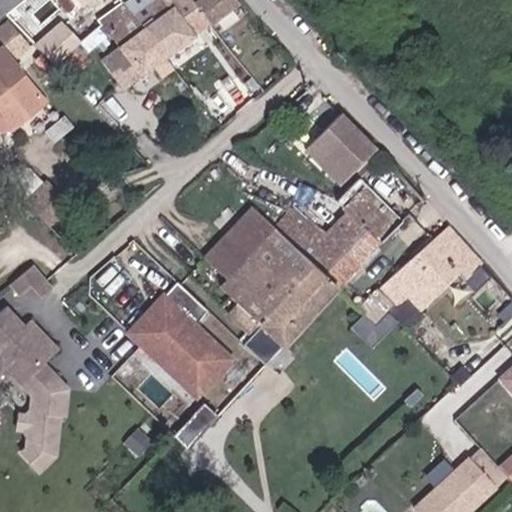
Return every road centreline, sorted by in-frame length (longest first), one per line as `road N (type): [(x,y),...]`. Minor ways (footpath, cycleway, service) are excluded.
road 1 (residential): [(264,0),(511,275)]
road 2 (unknown): [(76,270),(211,140),(237,130),(317,59)]
road 3 (unknown): [(114,350),(266,511)]
